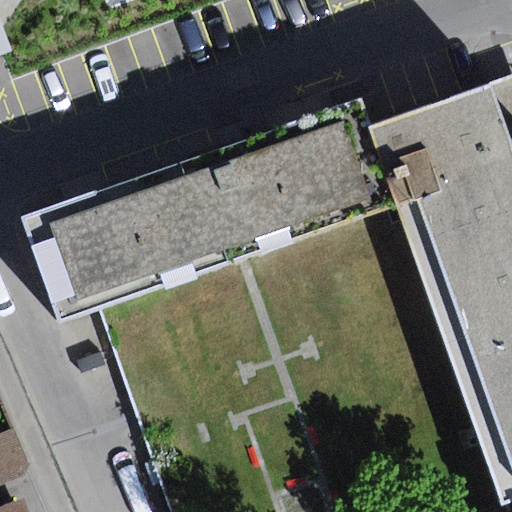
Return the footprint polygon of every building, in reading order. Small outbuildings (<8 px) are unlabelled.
[(0,55),(12,51),(0,19),(0,55)] [(511,82),(374,130),(503,504),(511,501),(511,82)] [(183,164),(27,217),(63,322),(101,310),(245,261),(386,212),(401,207),(374,130),(364,101),(285,128),(290,144),(188,179),(183,164)] [(13,430),(0,435),(0,481),(29,469),(13,430)] [(32,511),(25,494),(0,504),(0,511),(32,511)]
